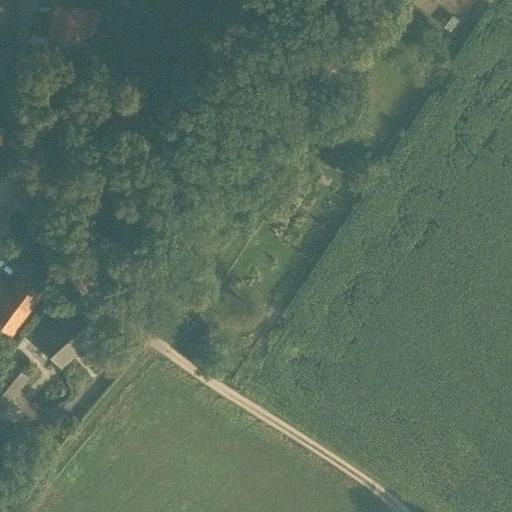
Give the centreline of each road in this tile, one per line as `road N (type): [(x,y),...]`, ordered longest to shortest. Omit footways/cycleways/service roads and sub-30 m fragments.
road 1 (track): [(5,511),(151,342),(402,511)]
road 2 (residential): [(151,342),(92,302),(44,226),(20,117),(28,0)]
